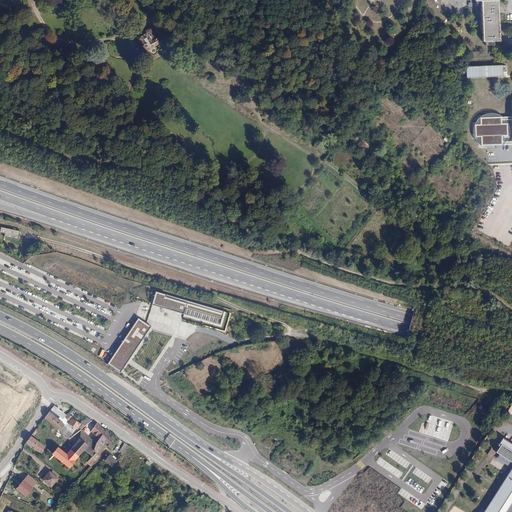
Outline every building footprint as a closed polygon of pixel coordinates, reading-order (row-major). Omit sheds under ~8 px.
[(474,0),(475,2),(481,1),(482,42),(485,42),(493,42),(499,42),(498,1),(499,1),(499,0),(474,0)] [(142,33),(143,34),(138,38),(142,44),(141,45),(144,50),(146,51),(159,43),(159,41),(156,37),(150,29),(148,28),(142,33)] [(55,50),(50,47),(47,51),(53,54),(53,55),(58,58),(59,58),(64,61),(66,57),(60,53),(61,51),(56,48),(55,50)] [(463,65),(463,78),(503,77),(503,72),(505,72),(505,65),(466,66),(466,65),(463,65)] [(307,133),(301,129),(297,134),(303,139),(307,133)] [(18,240),(20,231),(1,227),(0,232),(5,233),(4,237),(18,240)] [(156,292),(153,304),(184,313),(183,319),(226,331),(232,314),(156,292)] [(120,372),(151,327),(138,318),(107,363),(120,372)] [(24,390),(18,403),(26,406),(32,393),(24,390)] [(10,431),(24,407),(17,403),(3,427),(10,431)] [(49,411),(65,425),(66,422),(68,420),(65,418),(67,415),(55,405),(49,411)] [(45,417),(59,430),(65,425),(49,411),(45,417)] [(68,414),(67,415),(65,418),(68,420),(66,422),(79,431),(82,429),(85,427),(81,424),(68,414)] [(81,424),(85,427),(91,421),(87,418),(81,424)] [(79,431),(66,422),(65,425),(59,430),(61,431),(70,439),(79,431)] [(105,431),(97,423),(91,431),(99,439),(105,431)] [(96,443),(82,429),(79,431),(70,439),(75,444),(80,439),(89,447),(85,451),(92,457),(95,453),(93,451),(95,445),(96,443)] [(41,453),(45,447),(32,437),(37,431),(35,430),(26,441),(25,443),(30,447),(31,446),(41,453)] [(116,441),(105,431),(99,439),(96,443),(95,445),(93,451),(95,453),(92,457),(87,463),(91,466),(100,457),(97,454),(104,444),(110,449),(116,441)] [(57,447),(52,454),(60,461),(59,461),(60,462),(61,462),(67,468),(66,468),(67,469),(68,469),(69,468),(72,464),(73,465),(74,464),(73,463),(85,451),(89,447),(80,439),(75,444),(65,455),(57,447)] [(511,470),(484,511),(511,511),(511,444),(504,439),(495,452),(511,462),(511,470)] [(123,454),(130,446),(125,444),(119,451),(123,454)] [(117,461),(110,454),(104,461),(111,468),(117,461)] [(51,487),(60,476),(53,470),(44,481),(51,487)] [(22,480),(31,488),(36,482),(27,474),(22,480)] [(22,480),(15,488),(24,496),(31,488),(22,480)] [(338,510),(343,511),(360,511),(361,511),(342,502),(338,510)]
